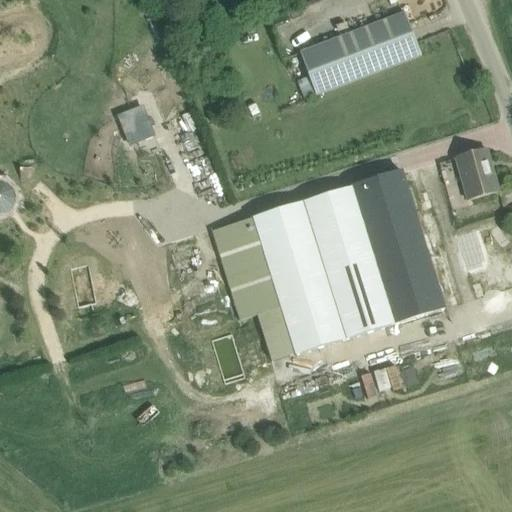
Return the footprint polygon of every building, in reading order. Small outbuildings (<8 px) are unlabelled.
[(405,14),(300,54),(316,97),(422,57),(405,14)] [(487,151),(456,160),(468,202),(499,193),(487,151)] [(399,175),(352,189),(395,326),(445,310),(402,173),(399,175)] [(352,189),(303,205),(346,341),(395,326),(352,189)] [(303,205),(212,234),(240,323),(281,310),(296,357),(346,341),(303,205)]
